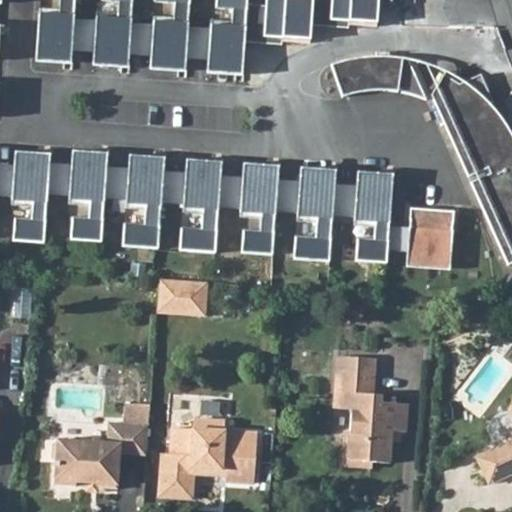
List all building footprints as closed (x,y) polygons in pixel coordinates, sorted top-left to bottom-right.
[(71,0),(56,0),(55,13),(35,12),(32,60),(67,62),(68,48),(70,17),(71,0)] [(129,0),(114,0),(115,0),(113,17),(92,16),(92,19),(90,50),(89,64),(124,66),(125,53),(127,22),(129,0)] [(186,0),(151,0),(171,2),(169,22),(149,20),(149,24),(147,54),(146,68),(181,71),(182,56),(185,25),(186,0)] [(243,0),(213,0),(213,7),(229,8),(227,25),(206,24),(206,27),(204,58),(203,72),(238,74),(243,0)] [(312,0),(265,0),(265,6),(250,4),(248,42),(281,46),(282,36),(311,39),(312,24),(312,0)] [(312,0),(312,24),(348,28),(349,19),(377,21),(379,0),(312,0)] [(68,48),(90,50),(92,19),(70,17),(68,48)] [(147,54),(149,24),(127,22),(125,53),(147,54)] [(204,58),(206,27),(185,25),(182,56),(204,58)] [(339,66),(333,68),(345,101),(352,98),(358,97),(365,95),(373,94),(382,93),(388,93),(396,94),(404,95),(409,96),(416,97),(422,99),(428,101),(409,61),(405,60),(401,60),(393,59),(385,59),(377,59),(370,60),(362,61),(354,62),(346,64),(339,66)] [(443,72),(432,93),(511,264),(511,263),(511,130),(509,126),(504,118),(500,113),(497,109),(493,105),(490,102),(493,101),(481,72),(460,82),(443,72)] [(48,151),(12,149),(11,162),(9,194),(9,197),(30,198),(29,216),(13,214),(11,238),(42,240),(45,192),(47,161),(48,151)] [(105,151),(70,149),(69,162),(67,194),(67,197),(88,198),(86,215),(70,214),(69,238),(99,240),(102,196),(104,165),(105,151)] [(162,155),(127,153),(126,166),(124,197),(123,201),(143,202),(142,222),(122,221),(121,244),(156,246),(159,200),(161,169),(162,155)] [(219,159),(184,156),(183,170),(181,201),(181,204),(200,206),(199,226),(179,224),(178,248),(213,250),(216,204),(218,173),(219,159)] [(11,162),(0,161),(0,192),(9,194),(11,162)] [(69,162),(47,161),(45,192),(67,194),(69,162)] [(276,163),(241,161),(240,174),(238,205),(238,209),(258,210),(257,227),(241,226),(240,249),(270,251),(273,208),(275,177),(276,163)] [(126,166),(104,165),(102,196),(124,197),(126,166)] [(333,167),(298,165),(297,178),(295,209),(295,213),(314,214),(313,234),(293,232),(292,256),(327,258),(330,212),(332,181),(333,167)] [(183,170),(161,169),(159,200),(181,201),(183,170)] [(390,171),(355,169),(354,182),(352,213),(352,217),(373,218),(372,235),(355,234),(354,257),(384,259),(390,171)] [(240,174),(218,173),(216,204),(238,205),(240,174)] [(297,178),(275,177),(273,208),(295,209),(297,178)] [(354,182),(332,181),(330,212),(352,213),(354,182)] [(451,210),(408,207),(404,263),(447,266),(451,210)] [(208,279),(159,276),(157,310),(206,314),(208,279)] [(337,353),(337,389),(350,390),(350,404),(349,429),(344,429),(344,448),(350,461),(368,462),(369,458),(391,459),(392,431),(406,432),(407,400),(383,399),(382,391),(376,390),(377,355),(337,353)] [(337,389),(336,404),(350,404),(350,390),(337,389)] [(511,391),(510,392),(507,401),(511,411),(511,436),(476,452),(489,478),(511,467),(511,391)] [(56,483),(87,485),(87,480),(99,480),(99,486),(120,486),(122,452),(148,454),(149,424),(151,404),(126,402),(125,422),(110,421),(109,441),(59,438),(56,483)] [(161,451),(159,494),(193,496),(194,469),(227,471),(227,482),(255,483),(256,433),(227,432),(227,420),(192,418),(191,428),(171,427),(170,451),(161,451)] [(87,480),(87,485),(86,493),(98,493),(99,486),(99,480),(87,480)]
